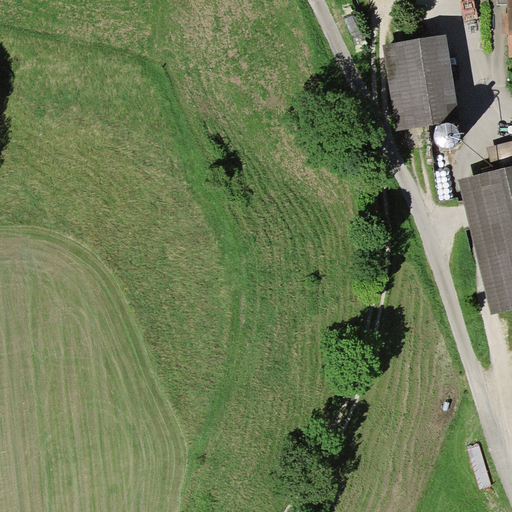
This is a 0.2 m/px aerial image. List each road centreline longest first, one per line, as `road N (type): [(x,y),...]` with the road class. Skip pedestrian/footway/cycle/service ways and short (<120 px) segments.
road 1 (residential): [(511,478),(383,139),(310,0)]
road 2 (track): [(383,139),(378,299),(336,436),(293,511)]
